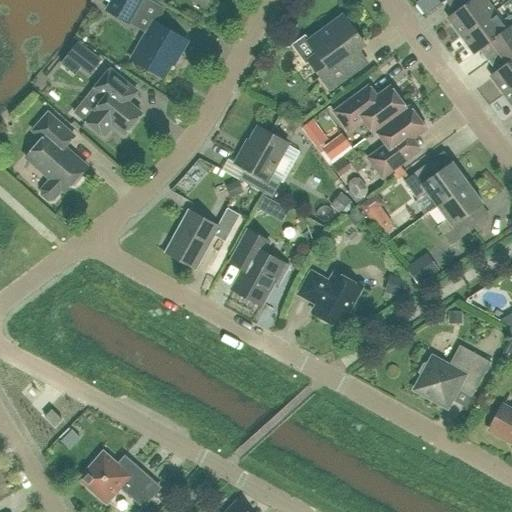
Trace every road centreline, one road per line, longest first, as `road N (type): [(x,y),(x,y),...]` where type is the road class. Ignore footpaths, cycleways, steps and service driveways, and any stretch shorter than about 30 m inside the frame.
road 1 (residential): [(511,477),(90,244)]
road 2 (residential): [(301,511),(0,342)]
road 3 (residential): [(90,244),(190,140),(270,0)]
road 4 (residential): [(511,159),(390,0)]
